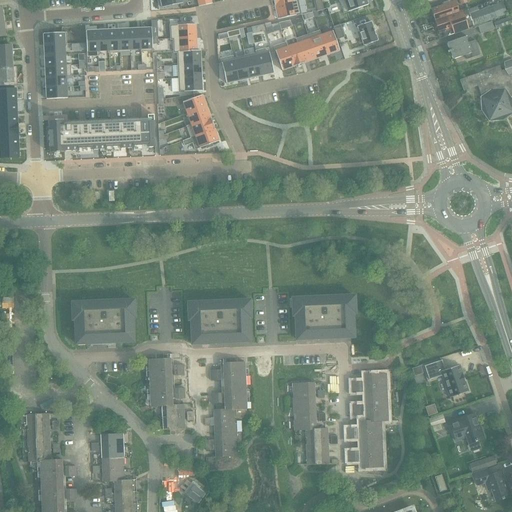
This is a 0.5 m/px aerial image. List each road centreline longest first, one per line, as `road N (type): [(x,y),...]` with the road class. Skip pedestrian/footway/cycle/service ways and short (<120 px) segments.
road 1 (tertiary): [(43,222),(339,209)]
road 2 (residential): [(37,178),(242,167),(217,98)]
road 3 (residential): [(335,490),(344,467),(344,350),(272,350)]
road 4 (residential): [(37,178),(22,17)]
road 5 (residential): [(217,98),(359,59)]
road 6 (residential): [(62,358),(48,330),(43,222)]
road 7 (residential): [(217,98),(209,14),(260,0)]
road 8 (residential): [(148,442),(194,441),(199,433),(196,352)]
road 9 (residential): [(107,398),(79,424),(85,511)]
